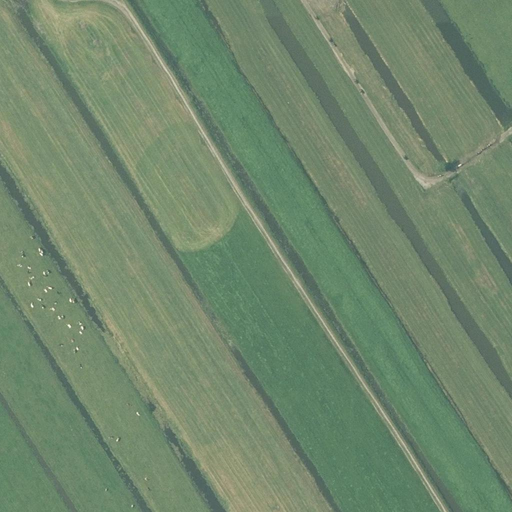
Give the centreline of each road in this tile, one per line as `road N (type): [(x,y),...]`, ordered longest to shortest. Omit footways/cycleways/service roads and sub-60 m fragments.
road 1 (track): [(442,511),(117,1),(70,0)]
road 2 (track): [(511,132),(425,191),(302,0)]
